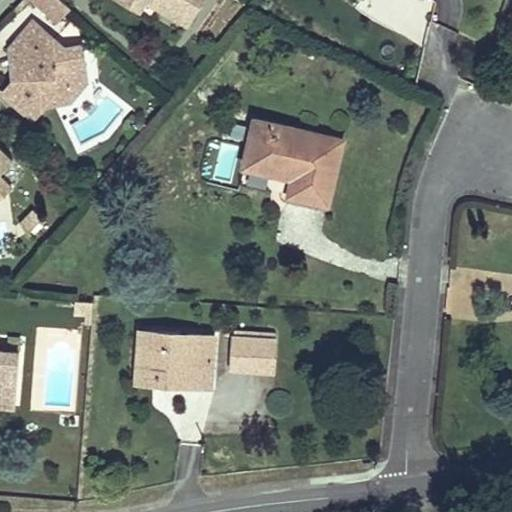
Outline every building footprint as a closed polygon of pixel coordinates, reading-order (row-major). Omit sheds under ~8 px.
[(64,0),(27,0),(56,21),(69,4),(64,0)] [(132,0),(134,1),(134,0),(157,0),(154,5),(185,26),(202,0),(132,0)] [(62,41),(35,18),(16,41),(38,60),(33,65),(29,62),(16,77),(0,96),(30,121),(43,107),(54,93),(70,91),(83,75),(78,47),(62,41)] [(38,60),(16,41),(12,45),(16,77),(29,62),(33,65),(38,60)] [(85,84),(83,75),(70,91),(54,93),(43,107),(69,103),(85,84)] [(310,127),(260,115),(257,138),(249,138),(245,166),(290,176),(333,186),(342,141),(309,133),(310,127)] [(15,157),(0,142),(0,172),(15,157)] [(15,187),(0,172),(0,200),(0,201),(15,187)] [(327,203),(333,186),(290,176),(286,192),(327,203)] [(36,208),(27,217),(36,225),(45,216),(36,208)] [(52,243),(76,221),(65,209),(41,231),(52,243)] [(36,225),(27,217),(22,222),(30,231),(36,225)] [(93,300),(75,299),(74,312),(86,312),(92,312),(93,300)] [(214,336),(141,331),(136,382),(191,386),(193,381),(210,383),(214,336)] [(277,340),(277,334),(234,332),(234,338),(277,340)] [(277,340),(234,338),(233,370),(274,372),(277,340)] [(0,394),(17,395),(21,350),(0,348),(0,394)] [(0,406),(17,409),(17,395),(0,394),(0,406)]
